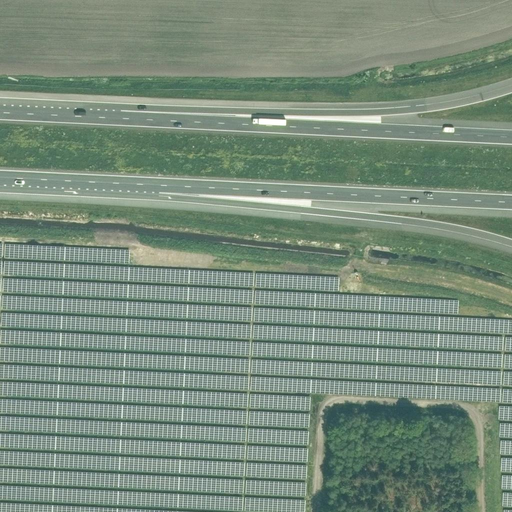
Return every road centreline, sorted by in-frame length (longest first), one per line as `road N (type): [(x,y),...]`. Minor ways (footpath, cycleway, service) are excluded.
road 1 (motorway): [(511,88),(379,112),(119,118)]
road 2 (motorway): [(511,137),(119,118)]
road 3 (motorway): [(159,185),(511,246)]
road 4 (motorway): [(159,185),(511,203)]
road 5 (motorway): [(0,178),(159,185)]
